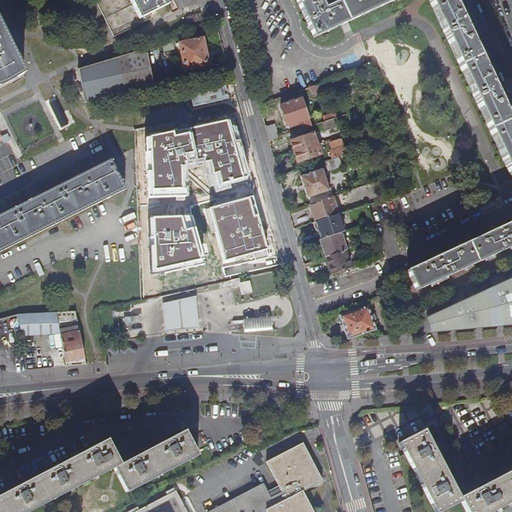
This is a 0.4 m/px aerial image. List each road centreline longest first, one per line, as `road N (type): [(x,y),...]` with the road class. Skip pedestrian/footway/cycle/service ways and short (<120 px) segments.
road 1 (residential): [(219,0),(320,364)]
road 2 (residential): [(0,410),(184,388),(327,394)]
road 3 (residential): [(511,339),(353,352),(320,364)]
road 4 (secondary): [(511,348),(320,364)]
road 5 (secondary): [(325,384),(511,368)]
road 6 (residential): [(327,394),(511,379)]
road 7 (secondary): [(183,375),(325,384)]
road 8 (secondary): [(320,364),(183,375)]
road 9 (secondary): [(52,389),(183,375)]
road 10 (residential): [(327,394),(356,511)]
